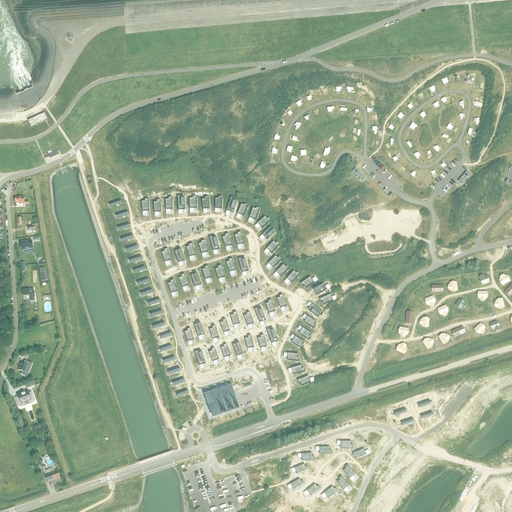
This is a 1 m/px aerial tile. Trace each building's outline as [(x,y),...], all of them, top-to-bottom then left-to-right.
[(47,121),(44,114),(27,121),(30,129),(47,121)] [(45,152),(42,153),(43,153),(45,159),(49,157),(50,159),(59,155),(58,152),(56,147),(45,152)] [(355,169),(353,171),(352,171),(360,179),(361,180),(364,177),(355,169)] [(465,182),(466,180),(465,180),(470,175),(469,174),(466,172),(458,182),(461,184),(463,182),(464,181),(465,182)] [(231,198),(226,211),(227,211),(227,210),(230,211),(229,212),(230,212),(233,213),(236,203),(235,203),(236,201),(234,200),(234,199),(231,198)] [(241,204),(237,214),(238,214),(238,213),(240,214),(240,215),(241,215),(244,216),(247,209),(246,208),(246,207),(247,207),(248,205),(245,204),(244,205),(241,204)] [(253,208),(249,218),(250,218),(250,217),(252,218),(252,219),(253,219),(256,220),(259,212),(257,212),(258,211),(259,211),(260,209),(256,208),(256,209),(253,208)] [(265,217),(257,223),(258,224),(258,223),(260,225),(259,226),(260,226),(262,228),(268,223),(267,222),(268,221),(269,222),(271,221),(268,218),(267,219),(265,217)] [(271,227),(262,235),(263,235),(265,237),(264,237),(265,238),(267,240),(274,233),(273,232),(275,231),(273,229),(271,227)] [(238,235),(234,236),(237,245),(240,244),(240,245),(241,244),(244,244),(242,236),(241,236),(240,235),(241,235),(241,232),(237,233),(238,235)] [(225,237),(222,238),(226,247),(226,246),(228,246),(229,246),(232,245),(229,237),(228,238),(228,237),(229,236),(228,234),(225,235),(225,237)] [(213,237),(209,238),(213,251),(213,250),(216,249),(216,250),(217,250),(219,249),(217,239),(216,240),(215,238),(213,239),(213,237)] [(32,241),(21,243),(22,249),(23,249),(24,253),(33,252),(32,248),(33,247),(32,241)] [(202,243),(198,244),(201,254),(202,254),(202,253),(204,252),(204,253),(205,253),(208,252),(206,244),(205,244),(204,243),(205,243),(205,241),(201,242),(202,243)] [(273,241),(267,249),(267,248),(269,250),(269,251),(270,252),(272,253),(277,247),(276,247),(277,246),(278,246),(280,245),(277,242),(276,244),(273,241)] [(189,247),(186,247),(189,257),(190,257),(189,256),(192,256),(193,256),(196,255),(193,247),(192,248),(192,246),(193,246),(192,244),(189,245),(189,247)] [(165,252),(161,253),(165,262),(165,261),(167,260),(167,261),(168,261),(171,260),(169,252),(168,253),(167,251),(168,251),(167,249),(164,250),(165,252)] [(178,250),(174,252),(178,263),(178,262),(181,261),(181,262),(182,262),(185,261),(182,251),(181,252),(180,250),(178,250)] [(276,256),(269,263),(269,264),(269,263),(271,265),(271,266),(273,268),(279,262),(278,262),(279,261),(280,261),(282,260),(279,257),(278,258),(276,256)] [(229,262),(226,263),(229,272),(230,272),(230,271),(232,271),(233,271),(236,270),(233,262),(232,263),(232,262),(233,261),(232,259),(229,260),(229,262)] [(242,259),(238,260),(242,273),(242,272),(245,271),(245,272),(246,272),(249,271),(246,261),(245,262),(244,260),(242,260),(242,259)] [(283,265),(276,272),(277,272),(279,274),(278,274),(279,275),(281,277),(287,271),(286,270),(287,269),(288,270),(289,268),(287,266),(286,267),(283,265)] [(205,269),(202,270),(205,280),(206,280),(205,279),(208,278),(208,279),(209,278),(212,278),(209,270),(208,270),(208,269),(209,269),(208,266),(205,268),(205,269)] [(218,268),(215,270),(218,279),(219,279),(219,278),(221,277),(221,278),(222,278),(225,277),(222,269),(221,270),(221,268),(222,268),(221,266),(218,267),(218,268)] [(293,271),(287,279),(287,278),(289,280),(289,281),(290,282),(292,283),(297,277),(296,277),(297,276),(298,276),(300,275),(297,272),(296,273),(293,271)] [(182,277),(179,278),(182,288),(183,288),(182,287),(185,286),(185,287),(186,286),(189,285),(186,278),(185,278),(184,277),(185,277),(184,274),(181,276),(182,277)] [(194,275),(191,276),(195,287),(195,286),(197,285),(198,286),(199,286),(201,285),(198,275),(197,276),(196,274),(194,275)] [(302,282),(300,284),(303,287),(304,286),(306,288),(314,283),(314,282),(313,283),(312,281),(312,280),(312,279),(310,277),(304,282),(304,283),(303,283),(302,282)] [(171,283),(168,284),(171,293),(174,292),(175,292),(177,291),(175,284),(174,284),(173,283),(174,282),(174,280),(170,281),(171,283)] [(315,290),(314,291),(315,293),(317,296),(327,290),(327,289),(326,290),(325,287),(325,286),(324,284),(315,289),(315,290)] [(29,289),(29,290),(22,291),(23,296),(30,295),(31,301),(35,301),(34,297),(35,297),(34,293),(33,289),(29,289)] [(280,298),(277,299),(280,308),(281,308),(280,307),(283,306),(283,307),(284,307),(287,306),(284,298),(283,299),(282,297),(283,297),(283,295),(279,296),(280,298)] [(322,298),(320,299),(321,303),(323,302),(324,305),(333,301),(333,300),(332,301),(331,298),(332,298),(332,297),(331,295),(323,298),(323,299),(322,299),(322,298)] [(269,303),(266,304),(269,314),(269,313),(272,312),(272,313),(273,312),(275,311),(273,304),(272,304),(271,303),(272,302),(272,300),(268,301),(269,303)] [(310,308),(308,310),(316,316),(317,315),(318,316),(319,315),(321,316),(323,313),(312,304),(312,305),(313,305),(311,307),(310,307),(310,308)] [(258,309),(255,310),(259,323),(260,323),(260,322),(262,321),(262,322),(263,321),(266,320),(262,311),(261,311),(260,310),(259,310),(258,309)] [(234,315),(230,316),(233,325),(234,325),(233,325),(236,324),(236,325),(237,324),(240,324),(238,316),(237,316),(236,315),(237,314),(237,312),(233,313),(234,315)] [(247,315),(244,316),(247,326),(248,326),(247,325),(250,324),(250,325),(251,324),(254,323),(251,316),(250,316),(249,315),(250,314),(250,312),(246,313),(247,315)] [(305,320),(304,322),(311,327),(311,326),(312,326),(312,327),(314,329),(316,326),(314,325),(316,322),(308,316),(307,317),(308,317),(307,319),(306,319),(305,320)] [(223,322),(220,323),(223,333),(224,333),(224,332),(226,331),(226,332),(227,332),(230,331),(227,323),(226,323),(226,322),(227,322),(226,320),(223,321),(223,322)] [(198,324),(194,325),(198,337),(198,336),(201,335),(201,336),(202,335),(205,334),(201,325),(200,325),(200,323),(198,324)] [(212,329),(209,330),(212,339),(213,339),(212,339),(215,338),(215,339),(216,338),(219,337),(216,330),(215,330),(215,329),(216,328),(215,326),(212,327),(212,329)] [(301,331),(299,334),(306,338),(306,337),(307,338),(307,339),(309,340),(311,337),(309,336),(311,334),(303,328),(303,329),(302,331),(301,331)] [(187,331),(184,332),(187,342),(188,342),(188,341),(190,340),(190,341),(191,341),(194,340),(191,332),(190,332),(190,331),(191,331),(190,329),(187,330),(187,331)] [(270,329),(267,330),(271,343),(272,343),(272,342),(274,342),(275,342),(278,341),(275,332),(273,332),(273,330),(271,331),(270,329)] [(261,338),(258,339),(260,348),(261,348),(263,347),(263,348),(264,347),(267,347),(265,339),(264,339),(263,338),(264,337),(264,335),(260,336),(261,338)] [(248,338),(245,339),(247,349),(248,349),(247,348),(250,347),(250,348),(251,348),(254,347),(252,339),(251,340),(251,338),(252,338),(251,336),(248,337),(248,338)] [(293,340),(292,342),(298,347),(299,346),(300,347),(299,348),(301,349),(303,346),(302,345),(304,342),(295,337),(296,337),(294,340),(294,339),(293,340)] [(236,344),(233,345),(237,356),(239,355),(240,355),(241,355),(243,354),(240,345),(239,345),(238,343),(236,344)] [(224,347),(221,348),(224,358),(224,357),(227,356),(227,357),(228,356),(230,356),(228,348),(227,348),(226,347),(227,347),(227,344),(223,346),(224,347)] [(212,351),(209,353),(213,362),(213,361),(215,360),(215,361),(216,360),(219,359),(216,352),(215,352),(214,351),(215,351),(215,349),(211,350),(212,351)] [(198,351),(195,352),(199,365),(202,364),(202,365),(203,364),(206,363),(203,354),(201,354),(201,352),(199,353),(198,351)] [(287,357),(287,360),(295,361),(295,360),(297,360),(297,361),(299,361),(299,358),(298,358),(298,355),(288,353),(288,354),(289,354),(288,357),(288,356),(287,357)] [(21,363),(18,370),(22,371),(21,374),(27,377),(32,364),(26,361),(24,364),(21,363)] [(301,366),(292,368),(292,369),(292,368),(293,371),(292,371),(293,372),(293,375),(301,373),(301,372),(302,371),(303,372),(305,372),(304,368),(302,369),(301,366)] [(300,379),(297,380),(299,384),(300,383),(301,386),(311,382),(310,382),(309,380),(310,380),(309,379),(308,376),(301,379),(301,380),(300,380),(300,379)] [(495,380),(492,381),(497,390),(497,389),(499,388),(499,389),(500,388),(503,387),(499,380),(498,380),(498,379),(499,379),(498,377),(494,378),(495,380)] [(231,383),(203,392),(207,403),(209,404),(212,416),(239,407),(231,383)] [(484,387),(481,389),(486,395),(485,394),(487,392),(488,393),(489,392),(491,391),(486,385),(485,385),(484,384),(485,384),(485,383),(482,385),(484,387)] [(19,397),(15,398),(19,408),(21,407),(24,406),(23,403),(29,401),(30,403),(34,402),(35,401),(32,392),(28,393),(28,392),(29,391),(28,391),(17,395),(17,396),(18,395),(19,397)] [(474,396),(471,397),(476,406),(476,405),(478,404),(479,405),(479,404),(482,403),(478,396),(477,397),(477,395),(478,395),(477,393),(474,394),(474,396)] [(255,398),(240,404),(242,409),(257,404),(255,398)] [(467,408),(464,409),(468,418),(469,418),(468,417),(471,416),(471,417),(472,416),(474,415),(471,408),(470,408),(469,407),(470,407),(469,405),(466,406),(467,408)] [(460,420),(457,422),(461,430),(462,430),(461,430),(464,428),(464,429),(465,429),(467,427),(464,420),(463,421),(462,420),(463,419),(462,417),(459,419),(460,420)] [(444,428),(442,430),(452,439),(452,438),(454,436),(454,437),(455,436),(457,434),(451,429),(450,430),(449,429),(450,428),(448,427),(446,429),(444,428)] [(355,453),(353,453),(354,457),(355,456),(357,459),(366,455),(365,455),(364,453),(365,452),(365,451),(363,449),(356,452),(356,453),(355,454),(355,453)] [(408,454),(406,456),(412,463),(414,461),(414,462),(415,461),(417,459),(412,453),(412,454),(411,453),(412,452),(410,450),(407,452),(408,454)] [(402,464),(399,466),(405,474),(405,473),(407,472),(408,472),(410,470),(406,464),(405,464),(404,463),(405,463),(403,461),(401,463),(402,464)] [(304,464),(294,468),(295,468),(296,470),(296,471),(296,472),(297,474),(305,471),(304,470),(305,470),(306,471),(308,470),(307,467),(305,467),(304,464)] [(346,468),(343,470),(349,478),(350,478),(349,478),(351,476),(352,477),(352,476),(355,474),(350,468),(349,468),(348,467),(349,467),(347,465),(345,467),(346,468)] [(53,468),(44,472),(45,475),(47,480),(48,483),(51,482),(60,478),(57,470),(55,471),(54,471),(53,468)] [(391,473),(389,476),(396,483),(397,482),(396,482),(398,480),(399,480),(401,478),(395,472),(395,473),(394,472),(394,471),(393,470),(390,472),(391,473)] [(340,480),(337,482),(343,490),(344,489),(343,489),(345,487),(346,488),(346,487),(349,485),(344,479),(343,480),(342,479),(343,478),(341,476),(339,478),(340,480)] [(299,479),(290,484),(291,484),(293,486),(292,487),(292,488),(294,490),(301,486),(300,485),(301,485),(302,485),(304,484),(302,481),(301,482),(299,479)] [(315,484),(307,490),(307,491),(308,490),(309,492),(309,493),(309,494),(311,496),(317,491),(317,490),(318,489),(318,490),(320,489),(318,486),(317,487),(315,484)] [(332,487),(324,493),(325,493),(327,495),(326,495),(327,496),(328,498),(335,493),(334,492),(335,492),(336,493),(338,491),(335,488),(334,489),(332,487)] [(377,492),(375,495),(378,496),(376,499),(382,503),(382,502),(383,500),(384,501),(384,500),(386,497),(379,493),(379,494),(377,493),(378,493),(377,492)] [(490,502),(486,508),(491,511),(496,511),(499,510),(490,502)]
